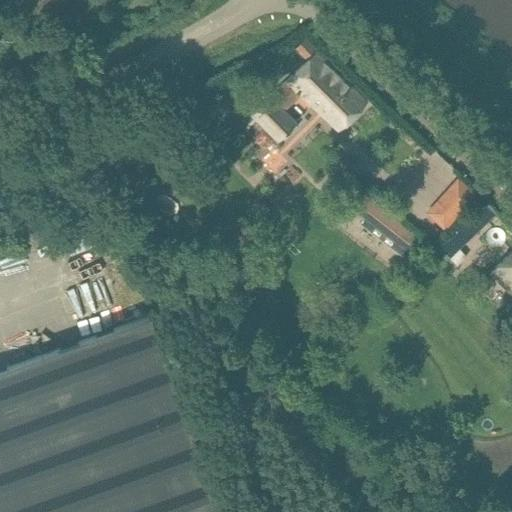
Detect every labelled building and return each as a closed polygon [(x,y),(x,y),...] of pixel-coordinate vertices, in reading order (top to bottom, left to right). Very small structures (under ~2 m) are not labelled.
[(66,0),(7,0),(0,7),(0,13),(26,40),(66,0)] [(365,102),(316,53),(318,51),(305,38),(295,48),(308,60),(288,80),(269,96),(252,113),(279,139),(295,122),(275,102),(294,86),(339,129),(365,102)] [(396,185),(432,225),(469,192),(433,152),(396,185)] [(358,186),(345,205),(363,219),(377,200),(358,186)] [(485,201),(466,218),(478,232),(498,215),(489,205),(485,201)] [(511,252),(492,272),(511,293),(511,252)] [(220,511),(150,315),(0,369),(0,511),(220,511)]
